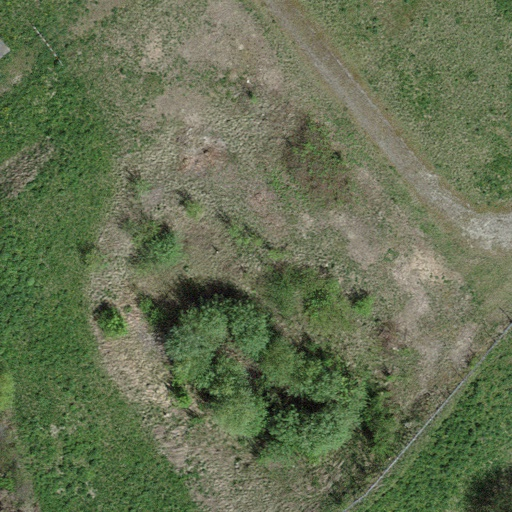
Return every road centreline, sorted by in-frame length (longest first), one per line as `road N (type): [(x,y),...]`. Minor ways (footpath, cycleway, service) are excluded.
road 1 (track): [(511,251),(474,242),(456,224),(268,0)]
road 2 (track): [(132,0),(0,103)]
